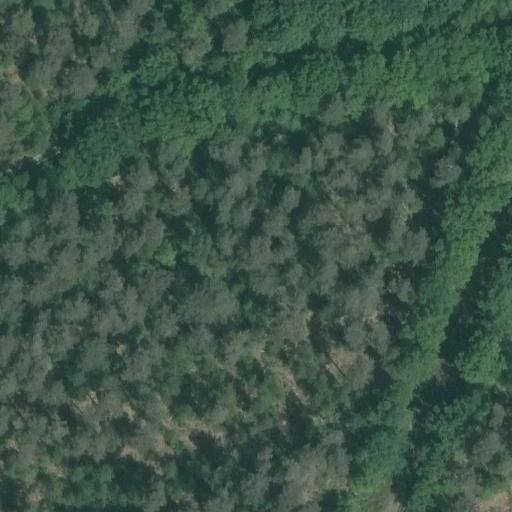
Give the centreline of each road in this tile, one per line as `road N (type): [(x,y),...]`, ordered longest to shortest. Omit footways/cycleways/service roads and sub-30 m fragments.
road 1 (track): [(511,34),(209,78),(0,177)]
road 2 (track): [(511,248),(402,511)]
